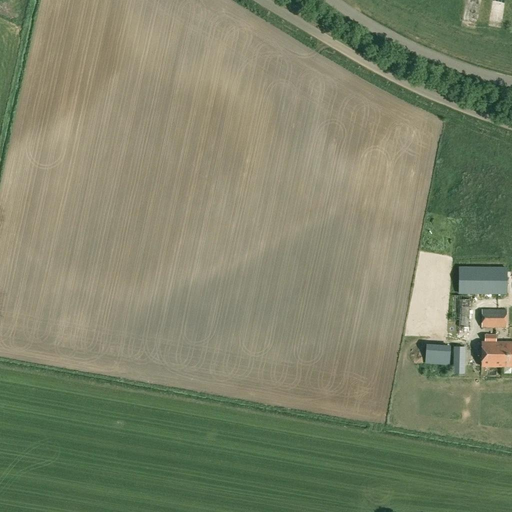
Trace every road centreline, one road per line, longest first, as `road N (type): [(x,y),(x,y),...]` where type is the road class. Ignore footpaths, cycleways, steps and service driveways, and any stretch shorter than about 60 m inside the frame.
road 1 (unclassified): [(511,124),(448,104),(259,0)]
road 2 (unclassified): [(511,82),(416,51),(330,0)]
